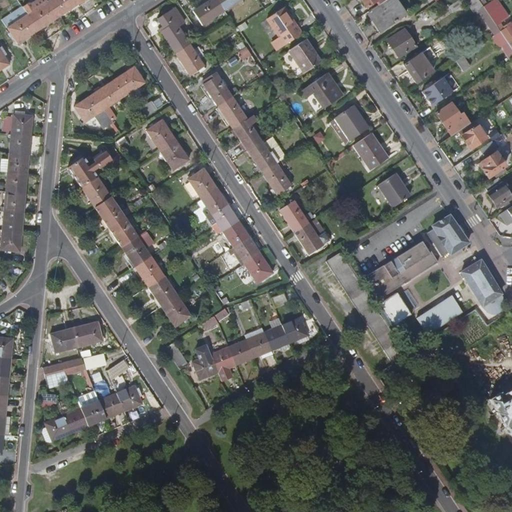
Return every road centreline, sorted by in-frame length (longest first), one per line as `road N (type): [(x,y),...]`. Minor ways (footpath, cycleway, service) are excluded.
road 1 (residential): [(120,20),(340,341)]
road 2 (tertiary): [(321,0),(499,265)]
road 3 (residential): [(40,226),(176,412)]
road 4 (residential): [(340,341),(451,511)]
road 5 (residential): [(35,294),(23,475)]
road 6 (residential): [(340,341),(188,431)]
road 7 (residential): [(23,475),(176,412)]
road 8 (residential): [(51,69),(40,226)]
